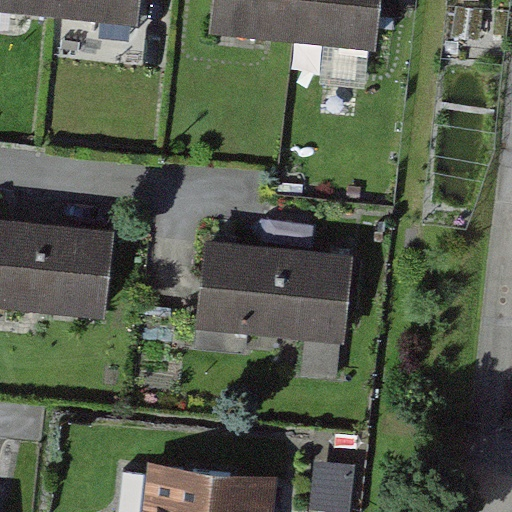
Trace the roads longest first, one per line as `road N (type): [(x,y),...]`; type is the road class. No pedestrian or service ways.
road 1 (unknown): [(472,445),(503,184)]
road 2 (residential): [(0,166),(252,189)]
